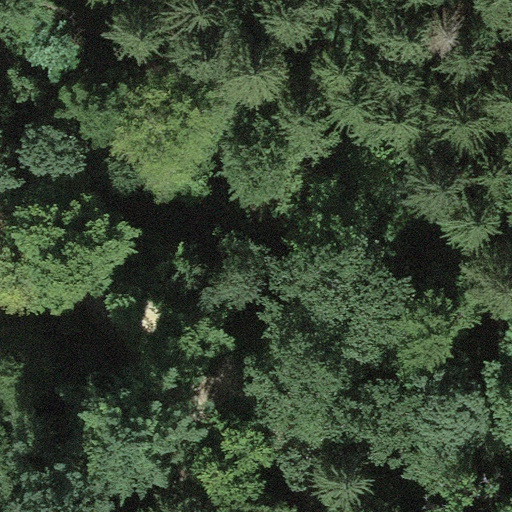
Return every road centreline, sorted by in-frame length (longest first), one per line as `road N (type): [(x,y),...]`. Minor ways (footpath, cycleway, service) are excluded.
road 1 (track): [(328,511),(257,399),(168,366),(85,284),(0,241)]
road 2 (track): [(168,366),(195,511)]
